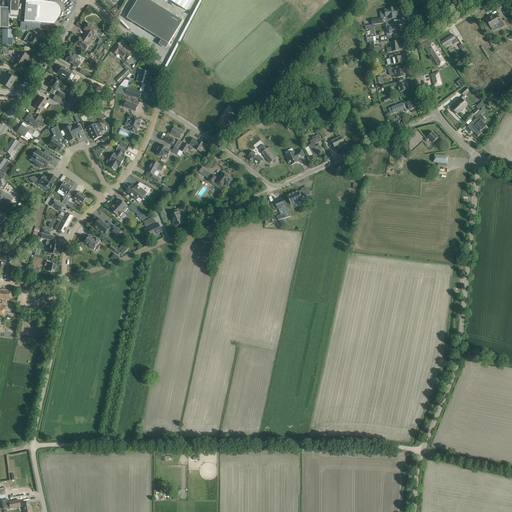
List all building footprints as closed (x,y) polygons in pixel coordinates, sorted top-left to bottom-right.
[(0,27),(9,28),(9,9),(10,10),(10,11),(18,12),(19,1),(11,0),(10,3),(9,3),(9,2),(8,8),(0,7),(0,27)] [(30,0),(25,0),(24,22),(33,23),(40,23),(54,25),(57,20),(58,19),(58,18),(59,17),(59,16),(60,15),(60,14),(60,13),(60,12),(60,11),(60,10),(60,9),(60,8),(59,7),(59,6),(58,6),(58,5),(57,4),(56,4),(55,3),(54,3),(53,3),(52,3),(51,2),(50,2),(36,1),(36,0),(30,0)] [(149,0),(138,0),(127,19),(160,39),(169,45),(183,21),(149,0)] [(167,0),(186,11),(192,0),(167,0)] [(495,8),(497,12),(505,8),(503,3),(495,8)] [(113,8),(110,11),(116,17),(117,17),(121,10),(119,9),(118,11),(115,8),(113,8)] [(380,18),(371,19),(372,25),(389,23),(388,19),(397,18),(396,16),(397,16),(397,8),(396,8),(387,9),(385,10),(380,11),(380,18)] [(495,15),(486,20),(489,24),(491,28),(491,27),(497,24),(499,28),(499,29),(505,26),(501,20),(499,22),(497,19),(495,15)] [(86,31),(83,35),(89,39),(92,35),(93,36),(97,29),(88,23),(84,30),(86,31)] [(393,24),(386,25),(386,27),(387,36),(390,36),(390,34),(393,34),(393,35),(394,35),(397,35),(397,34),(398,34),(397,28),(399,28),(398,23),(393,24)] [(374,25),(365,26),(365,31),(370,30),(370,35),(375,35),(374,25)] [(2,45),(12,45),(12,30),(12,28),(9,28),(6,28),(6,30),(2,30),(2,45)] [(40,43),(43,39),(37,35),(36,36),(33,34),(31,33),(30,33),(25,41),(31,44),(35,47),(38,42),(40,43)] [(89,39),(83,35),(81,38),(79,37),(75,44),(77,46),(80,48),(80,47),(85,51),(90,44),(87,42),(89,39)] [(453,35),(441,42),(444,47),(448,45),(447,44),(452,41),(453,43),(454,44),(458,42),(453,35)] [(390,42),(391,48),(387,48),(387,52),(402,51),(401,46),(400,47),(399,41),(390,42)] [(431,54),(439,66),(446,62),(433,42),(425,48),(429,55),(431,54)] [(118,54),(123,58),(128,52),(119,44),(113,51),(117,55),(118,54)] [(16,63),(22,66),(26,60),(27,60),(29,57),(20,52),(16,58),(15,57),(14,58),(12,62),(12,63),(15,65),(16,63)] [(73,66),(77,68),(80,62),(77,60),(78,57),(70,52),(65,60),(74,65),(73,66)] [(403,59),(402,57),(401,57),(401,56),(396,57),(395,54),(389,56),(391,65),(403,63),(402,59),(403,59)] [(58,73),(58,74),(68,79),(69,79),(72,80),(74,76),(71,74),(72,72),(62,66),(60,70),(59,69),(57,72),(58,73)] [(390,76),(396,74),(397,78),(405,76),(405,74),(406,73),(405,70),(404,70),(404,69),(399,70),(399,67),(388,69),(389,73),(390,76)] [(93,75),(81,69),(79,72),(91,79),(93,75)] [(141,70),(140,76),(138,75),(136,81),(138,82),(147,84),(148,81),(149,81),(150,77),(149,77),(150,73),(141,70)] [(431,74),(434,86),(441,84),(438,73),(431,74)] [(8,74),(1,84),(9,89),(16,79),(8,74)] [(49,87),(57,91),(62,82),(53,78),(50,83),(50,84),(49,87)] [(403,80),(390,84),(391,88),(398,86),(400,92),(409,89),(407,83),(404,84),(403,80)] [(120,86),(116,92),(124,95),(125,95),(128,96),(131,97),(133,98),(134,97),(140,98),(142,92),(127,88),(120,86)] [(466,88),(461,92),(464,96),(469,91),(468,90),(470,88),(468,86),(466,88)] [(58,91),(56,96),(62,99),(65,100),(67,96),(58,91)] [(78,100),(73,97),(74,94),(71,92),(67,100),(75,105),(78,100)] [(55,95),(53,100),(60,103),(66,106),(68,102),(65,100),(62,99),(56,96),(55,95)] [(41,97),(34,106),(41,111),(47,102),(41,97)] [(457,103),(451,108),(457,114),(460,111),(461,111),(464,108),(467,105),(461,98),(456,102),(457,103)] [(121,106),(135,112),(138,106),(123,100),(121,106)] [(404,108),(408,106),(409,110),(416,108),(413,100),(403,104),(403,103),(388,109),(390,115),(405,109),(404,108)] [(477,119),(469,127),(474,132),(478,136),(482,132),(481,131),(480,130),(479,129),(484,124),(484,123),(486,121),(481,115),(478,112),(474,116),(477,119)] [(29,114),(25,120),(29,123),(28,123),(31,125),(31,124),(37,128),(39,125),(43,127),(47,122),(35,114),(33,117),(29,114)] [(128,119),(126,126),(129,127),(128,129),(130,129),(129,131),(130,131),(135,133),(135,130),(137,131),(139,126),(140,126),(141,124),(140,123),(141,119),(134,116),(133,117),(129,115),(128,118),(128,119)] [(224,115),(216,124),(221,129),(228,120),(229,119),(224,115)] [(96,124),(88,127),(94,140),(102,137),(100,132),(98,128),(102,127),(101,122),(96,124)] [(36,138),(41,134),(27,125),(25,128),(21,125),(17,132),(27,139),(30,134),(32,136),(35,138),(36,138)] [(63,130),(68,141),(76,138),(74,134),(76,133),(80,132),(77,125),(72,128),(71,126),(63,130)] [(51,142),(49,145),(53,148),(53,149),(55,150),(55,151),(56,151),(57,152),(58,152),(59,151),(61,149),(60,149),(62,146),(59,144),(61,142),(60,140),(63,138),(57,127),(54,128),(57,135),(56,137),(54,135),(50,141),(51,142)] [(171,133),(179,139),(183,132),(175,127),(171,133)] [(320,134),(321,133),(323,138),(327,137),(322,128),(318,131),(320,134)] [(427,142),(430,140),(433,143),(438,138),(433,132),(427,137),(428,137),(425,140),(427,142)] [(332,141),(333,143),(335,147),(344,143),(341,136),(339,133),(336,134),(337,138),(332,141)] [(310,150),(307,151),(310,157),(314,155),(314,156),(324,152),(322,148),(321,145),(320,145),(320,144),(316,146),(315,145),(316,144),(322,141),(319,134),(315,136),(316,138),(313,139),(310,141),(311,144),(308,146),(310,150)] [(200,152),(205,144),(201,142),(200,143),(193,138),(190,144),(194,147),(194,148),(200,152)] [(6,152),(10,154),(13,149),(15,150),(19,144),(17,143),(18,142),(13,139),(7,147),(8,148),(6,152)] [(180,150),(184,153),(189,145),(185,143),(180,150)] [(416,158),(421,156),(419,151),(418,151),(415,144),(410,147),(410,146),(407,147),(407,148),(405,149),(408,154),(405,155),(407,161),(415,158),(416,158)] [(161,156),(163,157),(165,154),(168,156),(171,151),(167,149),(168,148),(162,145),(160,148),(159,147),(157,150),(158,151),(157,154),(158,155),(157,155),(160,157),(161,156)] [(264,145),(259,149),(262,153),(270,163),(275,159),(267,149),(264,145)] [(126,151),(119,147),(117,150),(119,151),(117,155),(115,154),(112,159),(113,160),(109,166),(116,170),(118,166),(119,167),(121,164),(124,159),(120,157),(122,154),(124,155),(126,151)] [(46,167),(50,160),(42,155),(44,153),(38,149),(33,156),(36,158),(35,159),(37,160),(34,164),(40,168),(42,165),(46,167)] [(292,149),(285,152),(286,155),(289,160),(288,161),(289,162),(289,163),(290,163),(291,165),(299,161),(297,159),(305,156),(302,151),(301,149),(295,152),(294,151),(293,152),(292,149)] [(263,160),(252,152),(251,153),(249,155),(249,156),(248,157),(249,158),(248,159),(253,162),(253,161),(259,165),(263,160)] [(434,155),(433,162),(438,163),(438,166),(447,167),(448,156),(434,155)] [(151,165),(148,171),(152,174),(154,174),(157,175),(159,172),(156,170),(157,168),(161,171),(163,167),(159,165),(159,164),(157,163),(152,161),(150,165),(151,165)] [(400,162),(394,161),(392,173),(398,174),(400,162)] [(197,170),(201,174),(205,169),(200,166),(197,170)] [(218,179),(212,175),(208,180),(213,184),(214,181),(222,187),(224,185),(227,187),(232,181),(228,178),(229,177),(223,173),(218,179)] [(34,183),(37,180),(39,181),(39,182),(44,185),(43,185),(49,189),(50,189),(49,189),(50,188),(50,189),(54,183),(53,182),(56,178),(57,178),(50,174),(49,177),(48,177),(47,178),(43,176),(40,180),(39,179),(37,176),(29,178),(34,183)] [(151,179),(160,184),(162,180),(153,175),(151,179)] [(64,195),(63,198),(68,201),(68,200),(70,198),(72,195),(69,193),(72,188),(63,182),(59,189),(64,193),(63,194),(64,195)] [(145,185),(142,189),(137,185),(136,187),(133,185),(131,187),(130,186),(129,189),(127,191),(137,199),(139,196),(142,199),(145,195),(151,188),(145,185)] [(162,191),(170,195),(171,196),(173,191),(165,186),(162,191)] [(294,193),(288,196),(292,205),(303,200),(299,191),(294,193)] [(86,197),(78,192),(73,198),(82,204),(86,197)] [(276,201),(274,202),(276,206),(277,208),(278,208),(280,211),(283,210),(285,215),(282,216),(281,215),(277,216),(278,220),(291,216),(283,198),(277,200),(276,201)] [(65,205),(54,199),(53,201),(62,206),(64,207),(65,205)] [(120,199),(119,200),(115,205),(111,209),(111,210),(112,210),(111,212),(115,215),(116,214),(118,216),(119,216),(120,217),(124,212),(123,212),(127,206),(120,199)] [(62,206),(53,201),(51,205),(60,210),(62,206)] [(174,221),(172,221),(174,226),(176,225),(176,226),(183,222),(181,218),(186,216),(181,207),(174,210),(176,213),(171,215),(174,221)] [(137,209),(135,212),(138,215),(137,216),(143,221),(146,217),(137,208),(137,209)] [(60,214),(57,219),(69,225),(74,217),(66,212),(63,216),(60,214)] [(69,225),(57,219),(59,221),(54,229),(64,234),(69,225)] [(97,221),(94,224),(95,225),(94,226),(98,229),(97,230),(100,232),(101,231),(105,234),(108,230),(116,237),(121,232),(114,226),(111,229),(107,225),(107,224),(104,222),(103,222),(100,219),(97,222),(97,221)] [(149,233),(151,237),(162,231),(158,223),(144,230),(146,234),(149,233)] [(21,239),(19,245),(19,246),(27,246),(29,236),(33,227),(30,225),(26,224),(23,232),(22,232),(21,239)] [(31,241),(31,242),(35,243),(36,242),(39,228),(35,227),(31,241)] [(50,246),(48,253),(57,255),(58,249),(59,249),(60,244),(51,242),(51,241),(52,241),(54,236),(51,236),(52,231),(43,229),(40,238),(47,240),(46,245),(50,246)] [(99,249),(101,246),(98,244),(101,240),(97,238),(95,240),(88,235),(84,242),(90,247),(94,250),(96,248),(99,249)] [(110,247),(109,248),(115,252),(119,255),(121,252),(117,249),(112,245),(111,245),(111,246),(110,247)] [(26,265),(14,264),(15,258),(4,257),(4,263),(1,263),(0,270),(0,272),(25,275),(26,265)] [(34,258),(32,264),(40,266),(42,260),(34,258)] [(42,265),(44,266),(48,267),(47,271),(54,273),(56,265),(49,263),(43,262),(42,265)] [(11,290),(2,289),(1,300),(2,300),(1,300),(10,301),(11,290)] [(9,502),(10,509),(20,506),(19,500),(9,502)]
